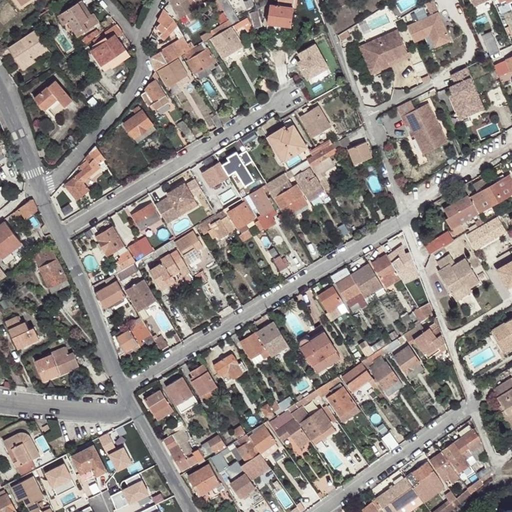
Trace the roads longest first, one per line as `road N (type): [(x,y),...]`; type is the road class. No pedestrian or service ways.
road 1 (residential): [(403,216),(125,390)]
road 2 (residential): [(288,94),(59,233)]
road 3 (residential): [(474,404),(318,511)]
road 4 (residential): [(40,183),(53,180),(131,90),(140,71),(137,40)]
road 5 (residential): [(59,233),(125,390)]
road 6 (residential): [(131,405),(76,409),(0,400)]
road 7 (residential): [(511,145),(400,207)]
road 8 (residential): [(447,335),(403,216)]
road 9 (residential): [(365,114),(318,0)]
road 10 (residential): [(131,405),(192,511)]
